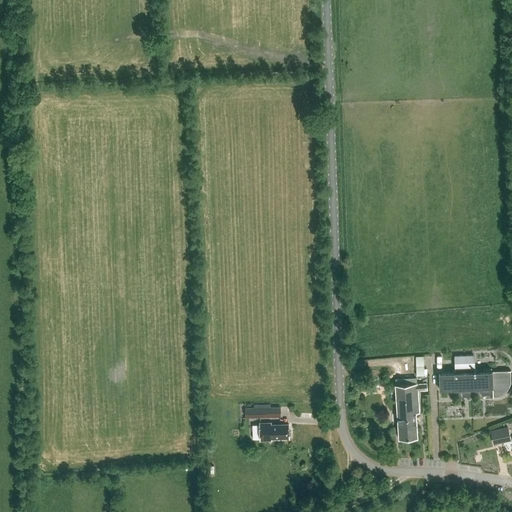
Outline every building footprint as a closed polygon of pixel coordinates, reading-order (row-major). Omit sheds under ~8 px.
[(419,355),(419,375),(427,374),(427,354),(419,355)] [(510,370),(474,372),(474,371),(475,371),(475,369),(474,369),(473,355),(455,355),(455,372),(439,373),(439,389),(450,389),(450,392),(462,392),(463,396),(469,396),(470,392),(480,391),(481,395),(492,395),(492,397),(493,397),(493,395),(497,395),(501,393),(505,390),(507,386),(509,382),(509,378),(508,371),(510,371),(510,370)] [(391,425),(399,424),(400,438),(417,437),(415,412),(419,412),(417,389),(427,388),(427,383),(417,384),(416,378),(396,379),(396,384),(398,414),(391,414),(391,425)] [(245,408),(245,417),(270,417),(270,407),(245,408)] [(290,431),(289,430),(288,424),(271,424),(271,422),(259,422),(260,441),(271,440),(271,438),(289,438),(289,435),(290,434),(290,431)] [(510,440),(507,426),(490,430),(493,444),(510,440)]
